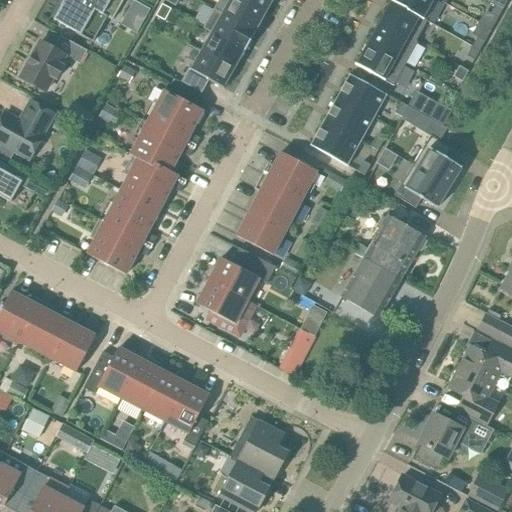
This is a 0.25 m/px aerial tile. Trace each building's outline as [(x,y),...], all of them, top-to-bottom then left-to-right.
[(63,0),(60,6),(61,7),(54,20),(76,32),(75,33),(92,43),(107,18),(112,20),(123,0),(63,0)] [(223,13),(256,32),(256,31),(255,31),(257,27),(265,12),(243,0),(230,0),(223,13)] [(243,0),(265,12),(272,0),(243,0)] [(428,21),(424,19),(394,2),(391,0),(379,21),(416,42),(428,21)] [(395,0),(394,2),(424,19),(434,0),(395,0)] [(492,0),(491,2),(496,5),(503,9),(508,0),(492,0)] [(150,10),(137,2),(131,13),(144,20),(150,10)] [(162,4),(156,16),(165,21),(171,9),(162,4)] [(498,18),(503,9),(496,5),(491,14),(498,18)] [(212,32),(245,51),(256,32),(223,13),(215,8),(203,28),(212,33),(212,32)] [(418,43),(416,42),(379,21),(367,43),(406,64),(418,43)] [(207,42),(202,51),(234,69),(244,51),(245,52),(245,51),(212,32),(212,33),(207,42)] [(40,42),(20,78),(44,92),(53,77),(57,80),(63,68),(59,66),(64,57),(79,65),(87,51),(59,36),(53,48),(40,42)] [(477,38),(472,47),(480,51),(485,42),(477,38)] [(406,64),(367,43),(355,65),(394,86),(406,64)] [(472,47),(467,56),(475,60),(480,51),(472,47)] [(234,69),(202,51),(191,70),(189,68),(181,82),(202,93),(209,81),(224,89),(224,88),(226,83),(234,69)] [(124,65),(117,77),(129,84),(136,72),(124,65)] [(468,71),(459,66),(453,77),(462,82),(468,71)] [(387,96),(350,75),(336,98),(374,119),(387,96)] [(156,105),(153,103),(143,121),(147,123),(195,148),(200,139),(191,134),(203,111),(164,91),(156,105)] [(323,122),(361,143),(374,119),(336,98),(323,122)] [(28,160),(54,115),(29,101),(19,121),(5,113),(0,121),(0,144),(0,145),(14,152),(28,160)] [(396,114),(403,118),(409,107),(402,103),(396,114)] [(443,127),(452,111),(437,103),(429,118),(443,127)] [(110,124),(117,111),(106,105),(99,118),(110,124)] [(413,125),(420,114),(409,107),(403,118),(402,118),(404,119),(413,125)] [(169,176),(171,172),(181,153),(190,157),(195,148),(147,123),(143,121),(134,140),(137,142),(130,155),(134,157),(169,176)] [(361,143),(323,122),(310,146),(347,166),(361,143)] [(80,133),(76,126),(69,129),(73,137),(80,133)] [(431,136),(412,166),(449,188),(462,168),(446,158),(452,149),(431,136)] [(377,137),(371,147),(378,151),(384,141),(377,137)] [(0,145),(0,157),(8,162),(14,152),(0,145)] [(388,148),(380,162),(393,169),(401,155),(388,148)] [(88,172),(96,156),(86,150),(77,166),(88,172)] [(260,193),(249,212),(286,231),(304,197),(307,198),(315,185),(311,183),(317,172),(281,153),(274,165),(269,163),(263,173),(254,190),(260,193)] [(160,211),(171,189),(180,193),(186,182),(178,177),(178,176),(171,172),(169,176),(134,157),(124,176),(128,177),(121,191),(160,211)] [(363,161),(357,172),(364,176),(370,165),(363,161)] [(0,197),(10,203),(20,186),(25,176),(0,162),(0,197)] [(412,166),(394,195),(416,209),(422,199),(437,208),(449,188),(412,166)] [(80,187),(87,174),(76,168),(69,181),(80,187)] [(340,193),(346,181),(336,175),(329,187),(340,193)] [(43,187),(25,176),(20,186),(38,196),(43,187)] [(113,206),(109,203),(100,221),(104,223),(152,248),(157,238),(148,234),(160,211),(121,191),(113,206)] [(62,218),(69,206),(58,200),(51,212),(62,218)] [(322,229),(331,212),(321,207),(312,224),(322,229)] [(273,256),(286,231),(249,212),(236,237),(273,256)] [(364,259),(363,260),(400,281),(425,238),(388,217),(369,249),(358,243),(353,252),(364,259)] [(87,255),(126,276),(138,253),(147,257),(152,248),(104,223),(100,221),(90,240),(94,242),(87,255)] [(321,236),(316,244),(331,252),(335,244),(321,236)] [(231,264),(221,259),(209,282),(248,302),(259,280),(267,284),(276,268),(239,249),(231,264)] [(279,270),(296,279),(303,266),(287,257),(279,270)] [(378,319),(400,281),(363,260),(341,298),(378,319)] [(511,269),(502,289),(511,294),(511,269)] [(306,282),(298,278),(292,289),(303,295),(305,290),(306,282)] [(256,306),(248,302),(209,282),(197,305),(211,312),(207,320),(240,338),(256,306)] [(34,304),(11,293),(0,314),(0,333),(52,360),(71,324),(51,313),(54,308),(37,299),(34,304)] [(511,328),(486,315),(478,332),(492,339),(511,349),(511,328)] [(76,373),(96,337),(71,324),(52,360),(76,373)] [(300,357),(311,336),(297,329),(286,350),(300,357)] [(459,368),(505,392),(511,377),(511,349),(492,339),(485,354),(470,347),(459,368)] [(96,395),(99,388),(121,400),(142,361),(119,349),(107,370),(97,364),(84,389),(96,395)] [(164,372),(142,361),(121,400),(143,411),(164,372)] [(455,411),(472,420),(486,427),(505,392),(459,368),(448,389),(462,397),(455,411)] [(143,411),(166,423),(186,384),(164,372),(143,411)] [(24,387),(12,381),(6,394),(17,400),(24,387)] [(209,396),(186,384),(166,423),(188,435),(184,441),(195,447),(209,421),(199,416),(209,396)] [(55,401),(50,411),(63,418),(68,407),(55,401)] [(33,409),(27,419),(44,428),(49,417),(33,409)] [(486,427),(472,420),(466,432),(434,415),(419,445),(422,447),(417,456),(419,460),(433,468),(438,466),(443,457),(447,460),(456,443),(481,455),(494,431),(486,427)] [(239,462),(264,475),(273,479),(287,452),(278,448),(284,435),(250,417),(236,444),(246,449),(239,462)] [(94,440),(78,432),(71,445),(87,453),(94,440)] [(107,432),(102,441),(121,451),(125,442),(115,436),(107,432)] [(123,452),(136,459),(142,447),(129,440),(123,452)] [(194,453),(205,459),(210,449),(199,443),(194,453)] [(511,470),(511,448),(503,466),(511,470)] [(143,466),(175,482),(182,470),(150,453),(143,466)] [(12,490),(23,496),(36,471),(5,455),(0,463),(0,503),(4,506),(12,490)] [(264,475),(239,462),(230,479),(221,474),(211,491),(249,511),(254,511),(268,488),(259,483),(264,475)] [(56,511),(64,497),(69,489),(36,471),(23,496),(34,502),(28,511),(56,511)] [(449,474),(444,483),(460,492),(465,483),(449,474)] [(477,474),(466,496),(496,511),(508,490),(477,474)] [(400,508),(398,511),(431,511),(439,496),(403,478),(390,503),(400,508)] [(83,507),(64,497),(56,511),(96,511),(100,506),(88,499),(83,507)] [(490,511),(464,498),(457,511),(490,511)]
